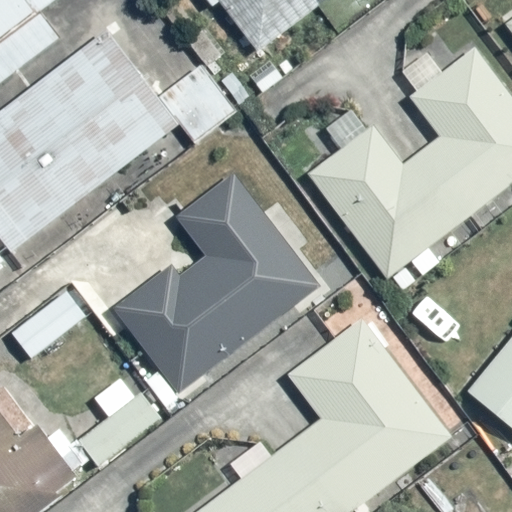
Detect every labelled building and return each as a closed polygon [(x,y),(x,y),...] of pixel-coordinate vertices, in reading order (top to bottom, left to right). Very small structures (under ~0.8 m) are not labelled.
[(0,0),(0,44),(59,0),(0,0)] [(301,0),(194,0),(233,51),(301,0)] [(0,222),(143,117),(75,25),(0,80),(0,222)] [(374,127),(308,176),(386,279),(511,184),(511,96),(475,48),(409,97),(440,138),(403,165),(374,127)] [(181,276),(172,265),(113,309),(178,395),(323,286),(237,172),(176,217),(207,257),(181,276)] [(86,317),(66,292),(11,335),(31,360),(86,317)] [(320,418),(194,511),(353,511),(452,438),(364,320),(289,376),(320,418)] [(511,337),(467,393),(511,429),(511,337)] [(134,395),(120,376),(92,398),(108,419),(77,443),(96,468),(160,418),(140,391),(134,395)] [(0,410),(0,511),(31,511),(79,476),(38,423),(20,437),(0,410)]
